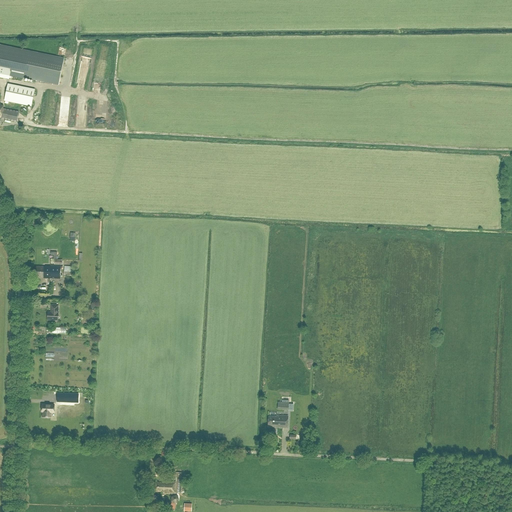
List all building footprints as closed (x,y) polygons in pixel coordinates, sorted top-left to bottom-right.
[(0,64),(11,67),(11,68),(10,76),(23,78),(23,77),(59,84),(64,59),(0,45),(0,64)] [(10,76),(11,68),(0,65),(0,77),(9,79),(10,76)] [(95,77),(102,78),(104,69),(97,68),(95,77)] [(8,84),(4,101),(31,106),(35,90),(8,84)] [(0,118),(17,122),(19,112),(3,109),(3,106),(0,105),(1,104),(0,103),(0,118)] [(0,137),(1,138),(2,136),(8,137),(9,133),(12,134),(13,131),(11,130),(13,123),(9,122),(2,120),(0,128),(0,127),(0,137)] [(50,278),(50,266),(45,266),(45,267),(36,267),(35,276),(42,276),(42,278),(50,278)] [(61,266),(50,266),(50,278),(60,279),(61,266)] [(73,276),(74,267),(65,266),(64,276),(73,276)] [(58,313),(58,305),(51,305),(51,313),(48,312),(47,320),(58,320),(58,313)] [(57,393),(57,401),(78,402),(78,394),(57,393)] [(278,401),(277,409),(288,410),(289,398),(282,398),(282,400),(280,400),(280,402),(278,401)] [(51,417),(51,412),(54,412),(54,405),(42,404),(42,409),(42,412),(43,412),(43,417),(51,417)] [(288,416),(277,416),(277,417),(268,417),(268,426),(275,427),(287,428),(288,416)] [(164,493),(181,493),(181,472),(170,472),(170,478),(176,478),(176,482),(162,481),(162,482),(155,482),(155,491),(164,491),(164,493)]
